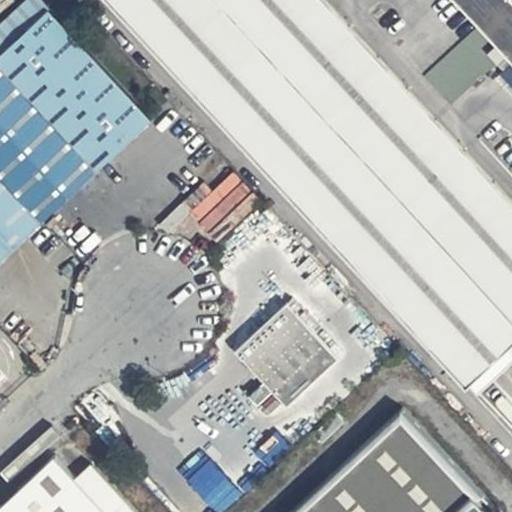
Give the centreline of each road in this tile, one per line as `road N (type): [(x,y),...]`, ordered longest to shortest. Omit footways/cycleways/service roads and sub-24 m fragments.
road 1 (unclassified): [(0,446),(156,302)]
road 2 (unknown): [(449,114),(353,0)]
